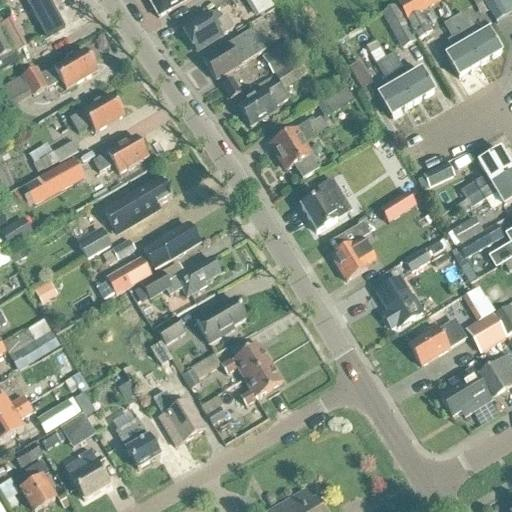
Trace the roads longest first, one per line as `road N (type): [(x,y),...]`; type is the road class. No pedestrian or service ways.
road 1 (tertiary): [(363,387),(217,151),(106,0)]
road 2 (residential): [(363,387),(154,511)]
road 3 (tertiary): [(426,490),(363,387)]
